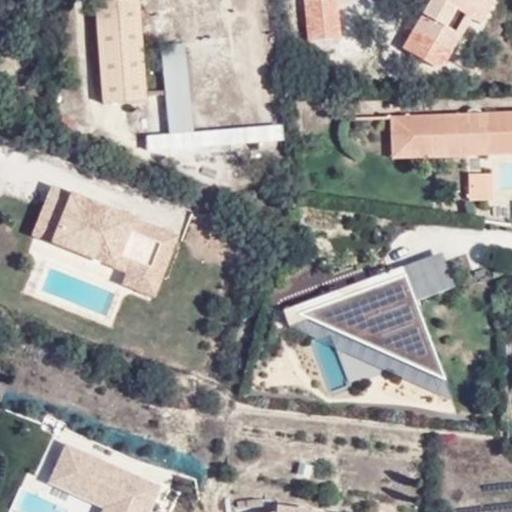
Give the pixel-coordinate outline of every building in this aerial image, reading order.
[(98,107),(145,104),(138,0),(128,0),(91,2),(98,107)] [(461,12),(467,0),(424,0),(406,30),(440,51),(461,12)] [(486,0),(467,0),(461,12),(474,21),(486,0)] [(511,115),(435,120),(437,152),(487,151),(485,141),(511,139),(511,115)] [(437,152),(435,120),(389,123),(390,162),(439,161),(437,152)] [(278,126),(147,139),(149,154),(280,141),(278,126)] [(437,152),(439,161),(511,155),(511,139),(485,141),(487,151),(437,152)] [(493,174),(468,175),(471,202),(494,200),(493,174)] [(53,242),(132,272),(136,263),(161,273),(176,237),(53,189),(45,210),(63,216),(53,242)] [(45,210),(35,235),(53,242),(63,216),(45,210)] [(445,261),(442,252),(321,296),(324,305),(392,280),(398,295),(409,291),(404,276),(445,261)] [(415,368),(436,360),(415,302),(454,287),(445,261),(404,276),(409,291),(398,295),(392,280),(324,305),(321,296),(282,311),(288,326),(289,326),(307,319),(326,312),(333,331),(334,331),(354,324),(361,343),(381,336),(388,356),(408,349),(415,368)] [(132,272),(126,287),(152,298),(161,273),(136,263),(132,272)] [(444,382),(436,360),(415,368),(408,349),(388,356),(381,336),(361,343),(354,324),(334,331),(333,331),(326,312),(307,319),(375,350),(444,382)] [(68,511),(147,511),(159,488),(67,446),(43,497),(70,510),(68,511)] [(325,511),(327,503),(285,497),(283,502),(254,511),(325,511)] [(402,511),(404,505),(379,500),(377,511),(402,511)]
